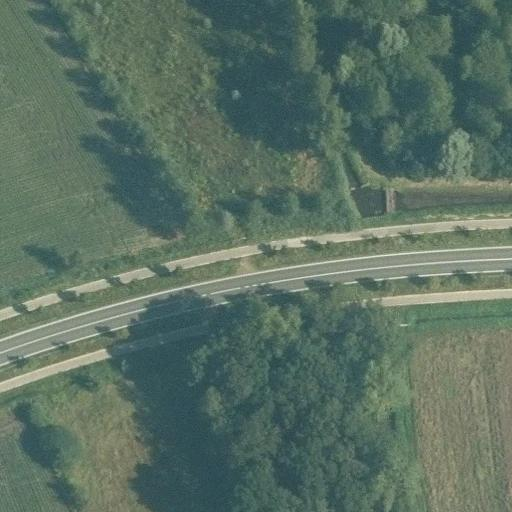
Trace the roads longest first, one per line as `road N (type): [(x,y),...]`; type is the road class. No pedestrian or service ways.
road 1 (secondary): [(0,356),(100,322),(267,284),(511,261)]
road 2 (track): [(257,511),(201,297)]
